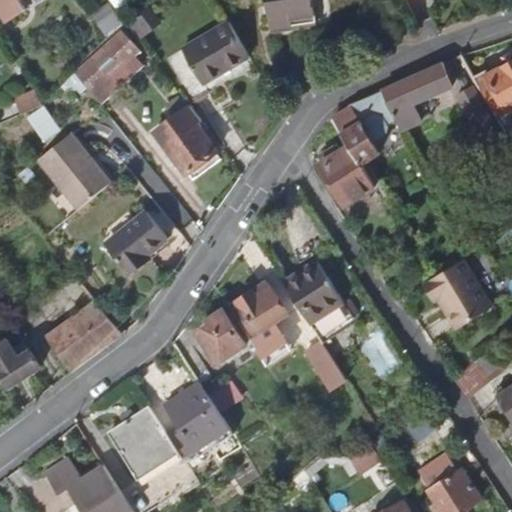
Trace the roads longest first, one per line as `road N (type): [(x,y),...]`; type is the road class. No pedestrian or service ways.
road 1 (unclassified): [(288,145),(140,349),(0,455)]
road 2 (unclassified): [(288,145),(511,488)]
road 3 (unclassified): [(511,21),(336,89),(288,145)]
